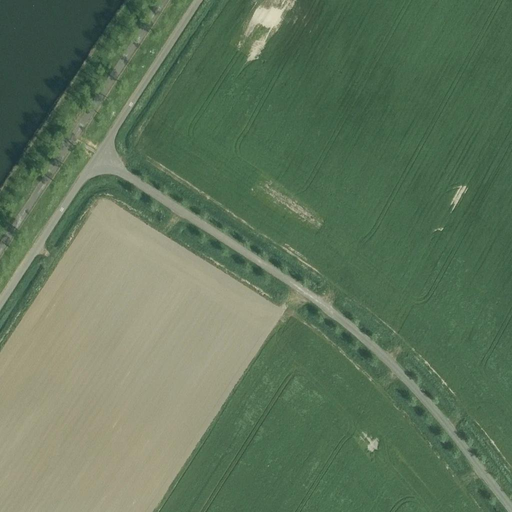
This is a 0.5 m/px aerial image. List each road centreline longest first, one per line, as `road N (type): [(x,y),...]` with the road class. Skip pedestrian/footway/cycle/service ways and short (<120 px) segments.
road 1 (unclassified): [(511,506),(373,334),(99,156)]
road 2 (unclassified): [(99,156),(200,0)]
road 3 (unclassified): [(0,305),(99,156)]
